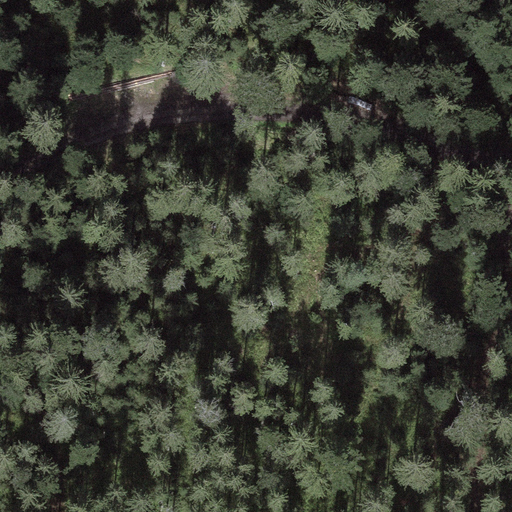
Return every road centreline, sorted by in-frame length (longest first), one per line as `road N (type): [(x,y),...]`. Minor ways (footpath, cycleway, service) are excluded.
road 1 (track): [(0,168),(42,163),(97,130),(219,109),(356,110),(439,141),(511,152)]
road 2 (track): [(97,130),(431,409),(511,425)]
